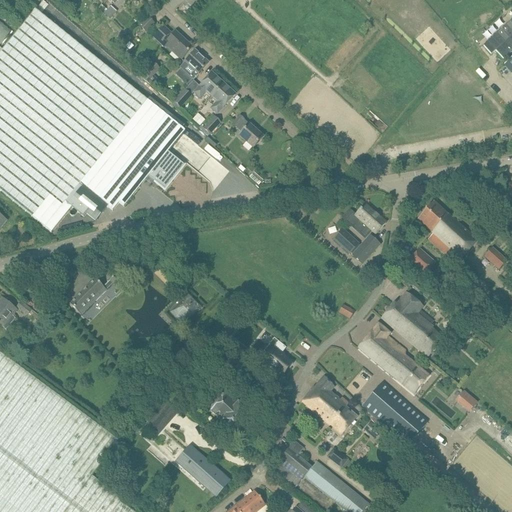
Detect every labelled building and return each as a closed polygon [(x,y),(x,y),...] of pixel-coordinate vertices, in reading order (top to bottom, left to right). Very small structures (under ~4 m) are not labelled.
[(111,6),(104,13),(110,19),(117,12),(111,6)] [(0,191),(53,234),(73,208),(84,216),(86,213),(96,221),(108,206),(112,211),(119,202),(124,206),(151,172),(166,185),(183,164),(169,152),(186,132),(34,9),(17,34),(0,20),(0,191)] [(139,26),(146,33),(155,24),(148,17),(139,26)] [(163,26),(153,37),(155,39),(163,47),(165,45),(181,60),(186,55),(192,48),(175,32),(168,40),(166,38),(171,33),(165,28),(163,26)] [(185,62),(180,68),(193,80),(198,74),(208,63),(195,51),(185,62)] [(153,77),(161,69),(153,62),(143,73),(154,83),(156,80),(153,77)] [(138,63),(133,70),(138,75),(143,68),(138,63)] [(206,92),(211,97),(223,84),(212,73),(199,87),(200,87),(194,93),(200,98),(206,92)] [(223,84),(211,97),(217,102),(211,109),(217,114),(223,108),(235,95),(223,84)] [(173,105),(179,110),(191,96),(185,91),(173,105)] [(239,136),(245,141),(253,148),(263,137),(249,125),(248,125),(244,121),(245,121),(239,116),(232,124),(242,133),(239,136)] [(203,131),(208,136),(221,123),(215,117),(204,129),(203,131)] [(208,137),(205,140),(214,148),(217,144),(208,137)] [(417,220),(433,234),(428,240),(436,246),(445,254),(443,256),(458,269),(464,261),(463,260),(479,242),(458,223),(441,209),(433,202),(417,220)] [(355,213),(346,223),(365,240),(372,232),(375,235),(386,224),(365,205),(356,215),(355,213)] [(342,230),(333,239),(341,246),(349,254),(358,245),(350,237),(342,230)] [(353,255),(362,264),(380,245),(370,236),(353,255)] [(484,257),(499,271),(508,261),(492,248),(484,257)] [(406,263),(423,278),(435,266),(418,250),(406,263)] [(113,284),(119,290),(125,284),(115,275),(110,280),(110,281),(103,288),(95,279),(70,305),(78,313),(90,301),(93,304),(113,284)] [(465,279),(459,285),(467,292),(472,286),(465,279)] [(423,291),(420,294),(427,299),(429,296),(423,291)] [(501,293),(489,306),(495,311),(506,298),(501,293)] [(414,355),(422,361),(426,357),(427,358),(443,340),(432,330),(433,328),(431,326),(434,322),(420,311),(422,308),(413,301),(406,294),(396,306),(394,305),(381,319),(389,326),(418,350),(414,355)] [(188,295),(170,312),(183,325),(201,308),(188,295)] [(17,311),(1,298),(0,299),(0,325),(6,330),(15,318),(12,316),(17,311)] [(17,308),(27,316),(31,310),(21,302),(17,308)] [(472,305),(468,309),(470,310),(478,318),(482,314),(474,306),(472,305)] [(339,313),(351,319),(355,312),(344,306),(339,313)] [(45,321),(52,328),(59,321),(52,314),(45,321)] [(231,318),(217,336),(225,343),(239,325),(231,318)] [(358,348),(414,395),(429,376),(406,357),(406,351),(407,351),(389,337),(391,334),(378,323),(358,348)] [(262,361),(261,362),(264,365),(263,367),(267,370),(269,368),(281,378),(282,377),(281,376),(291,363),(292,364),(293,363),(281,354),(286,348),(277,341),(274,338),(269,345),(263,352),(269,356),(263,362),(262,361)] [(0,353),(0,511),(133,511),(120,502),(123,499),(92,477),(96,471),(118,441),(0,353)] [(310,409),(342,435),(358,417),(330,392),(335,387),(332,384),(324,378),(319,383),(315,389),(313,388),(302,403),(310,409)] [(362,407),(407,446),(428,422),(383,383),(362,407)] [(225,391),(228,393),(217,405),(210,412),(234,434),(251,415),(244,409),(234,399),(238,394),(230,386),(225,391)] [(464,392),(458,400),(471,411),(477,403),(464,392)] [(264,401),(259,409),(272,416),(276,408),(264,401)] [(159,413),(148,425),(158,434),(169,421),(159,413)] [(364,430),(375,440),(380,434),(369,424),(364,430)] [(167,428),(153,444),(170,459),(169,460),(203,491),(206,488),(215,496),(228,482),(167,428)] [(295,489),(304,477),(348,511),(362,511),(369,503),(317,462),(312,467),(298,456),(304,449),(294,441),(271,470),(295,489)] [(327,457),(342,469),(349,459),(334,448),(327,457)] [(254,492),(235,507),(238,511),(266,511),(269,510),(259,498),(254,492)] [(294,511),(314,511),(302,502),(297,509),(294,511)]
